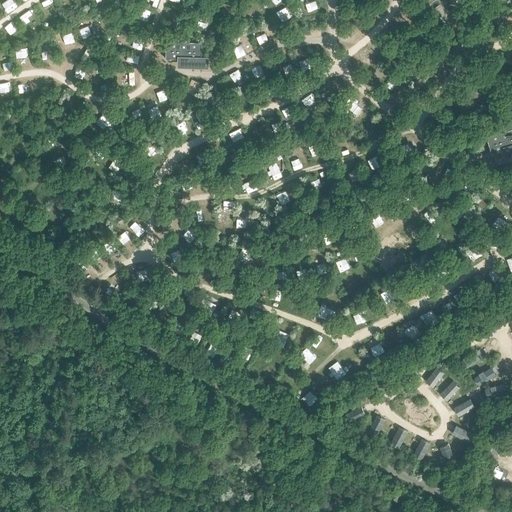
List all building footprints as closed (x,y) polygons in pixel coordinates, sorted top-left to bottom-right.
[(13,0),(5,0),(1,3),(8,12),(17,5),(13,0)] [(51,0),(41,0),(38,2),(41,8),(52,2),(51,0)] [(307,13),(318,11),(316,1),(305,3),(307,13)] [(281,20),(291,15),(285,5),(276,10),(281,20)] [(29,9),(22,15),(29,24),(37,19),(29,9)] [(11,33),(18,30),(13,21),(7,24),(11,33)] [(82,28),(86,37),(92,34),(88,25),(82,28)] [(73,32),(64,35),(67,44),(76,42),(73,32)] [(260,44),(268,40),(264,33),(256,36),(260,44)] [(143,50),(144,42),(134,40),(133,48),(143,50)] [(177,57),(177,65),(208,66),(208,55),(201,54),(201,40),(165,40),(165,57),(177,57)] [(243,42),(234,44),(237,55),(245,53),(243,42)] [(18,58),(29,57),(29,47),(17,47),(18,58)] [(127,62),(139,65),(141,57),(129,54),(127,62)] [(263,66),(253,68),(254,77),(264,75),(263,66)] [(239,80),(248,76),(244,67),(235,71),(239,80)] [(191,79),(188,87),(197,91),(201,82),(191,79)] [(164,83),(155,85),(157,95),(166,94),(164,83)] [(21,85),(22,94),(30,93),(28,84),(21,85)] [(309,105),(317,100),(312,93),(304,98),(309,105)] [(271,123),(278,120),(275,112),(267,115),(271,123)] [(102,127),(109,121),(103,114),(97,120),(102,127)] [(202,114),(197,117),(201,125),(206,122),(202,114)] [(250,122),(253,131),(261,129),(259,119),(250,122)] [(492,149),(504,145),(506,153),(511,151),(511,124),(487,133),(492,149)] [(23,143),(17,151),(25,158),(31,151),(23,143)] [(310,144),(312,160),(323,158),(321,143),(310,144)] [(158,149),(153,155),(159,160),(164,154),(158,149)] [(287,153),(290,163),(299,160),(296,151),(287,153)] [(188,155),(177,161),(180,167),(192,161),(188,155)] [(370,159),(373,168),(379,166),(376,157),(370,159)] [(269,166),(275,180),(284,176),(278,162),(269,166)] [(243,176),(247,187),(257,183),(253,173),(243,176)] [(281,201),(288,198),(286,191),(278,193),(281,201)] [(474,202),(483,209),(487,204),(478,197),(474,202)] [(502,222),(508,218),(501,208),(496,212),(502,222)] [(235,224),(248,227),(250,215),(238,212),(235,224)] [(191,229),(183,235),(188,242),(196,236),(191,229)] [(326,244),(335,241),(332,233),(323,236),(326,244)] [(117,240),(108,244),(112,253),(121,249),(117,240)] [(346,256),(336,261),(341,271),(351,266),(346,256)] [(209,270),(219,272),(221,263),(211,262),(209,270)] [(140,280),(149,278),(148,269),(139,271),(140,280)] [(350,277),(344,284),(350,289),(356,282),(350,277)] [(384,298),(395,295),(392,284),(381,287),(384,298)] [(212,300),(210,311),(220,313),(223,302),(212,300)] [(318,311),(324,315),(329,309),(322,304),(318,311)] [(425,313),(430,321),(438,316),(433,308),(425,313)] [(417,324),(411,327),(415,336),(421,333),(417,324)] [(305,339),(309,329),(300,326),(296,336),(305,339)] [(320,356),(306,348),(301,356),(316,364),(320,356)] [(254,360),(249,370),(258,375),(263,365),(254,360)] [(271,363),(264,376),(272,380),(279,368),(271,363)] [(482,378),(477,380),(479,383),(497,374),(492,366),(480,372),(482,378)] [(300,396),(310,406),(316,399),(306,390),(300,396)] [(454,406),(459,415),(475,406),(471,397),(454,406)] [(362,404),(349,411),(354,420),(367,413),(362,404)] [(379,432),(386,419),(377,414),(370,428),(379,432)] [(401,446),(409,430),(399,425),(391,441),(401,446)] [(456,425),(452,434),(470,440),(473,431),(456,425)] [(423,458),(431,442),(422,438),(414,454),(423,458)] [(450,442),(440,446),(445,457),(454,454),(450,442)]
